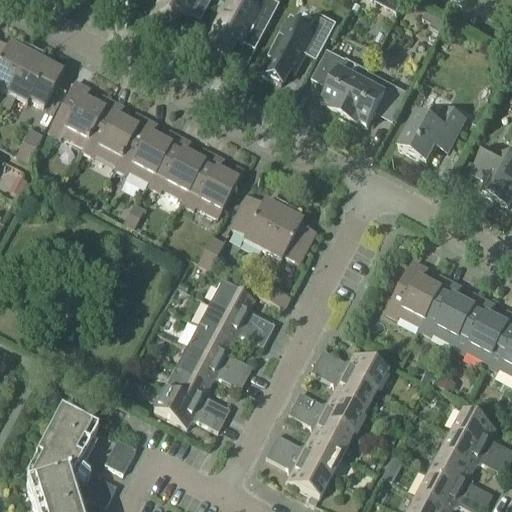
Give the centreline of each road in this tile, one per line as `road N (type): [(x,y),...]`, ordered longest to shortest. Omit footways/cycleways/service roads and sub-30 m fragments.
road 1 (residential): [(373,188),(265,141),(1,0)]
road 2 (residential): [(223,497),(373,188)]
road 3 (residential): [(511,264),(373,188)]
road 4 (residential): [(223,497),(151,461),(124,511)]
